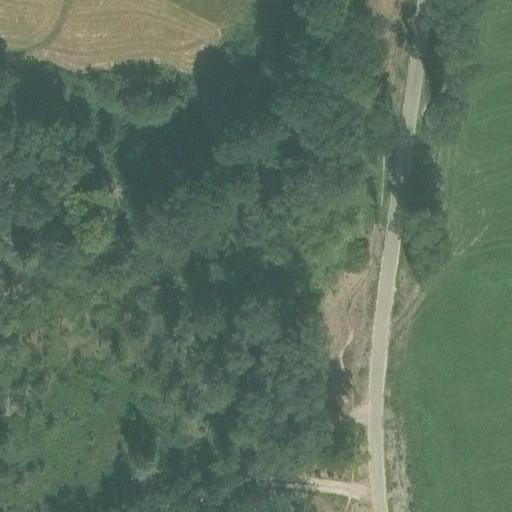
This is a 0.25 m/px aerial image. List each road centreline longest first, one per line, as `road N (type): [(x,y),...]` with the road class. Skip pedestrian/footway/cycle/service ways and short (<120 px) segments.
road 1 (unclassified): [(379,511),(377,376),(425,0)]
road 2 (track): [(377,495),(241,474),(155,511)]
road 3 (track): [(241,474),(376,412)]
